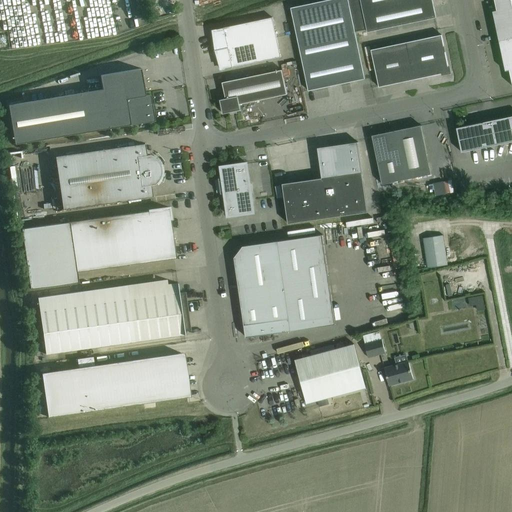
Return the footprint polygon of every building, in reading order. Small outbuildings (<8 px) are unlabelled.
[(288,0),(308,91),(365,79),(355,33),(367,30),(367,32),(436,18),(431,0),(288,0)] [(511,0),(494,0),(496,11),(492,11),(499,41),(511,38),(511,0)] [(217,50),(276,37),(272,18),(213,30),(217,50)] [(441,35),(371,50),(379,87),(449,72),(441,35)] [(276,37),(217,50),(221,70),(280,57),(276,37)] [(511,38),(499,41),(505,71),(509,70),(511,84),(511,38)] [(102,89),(10,102),(15,141),(130,124),(130,125),(149,122),(148,113),(153,113),(152,103),(151,103),(150,94),(145,95),(141,68),(100,74),(102,89)] [(282,70),(222,83),(225,98),(225,99),(220,100),(223,114),(240,110),(239,104),(287,94),(282,70)] [(511,116),(456,128),(461,153),(511,141),(511,116)] [(420,125),(372,136),(382,185),(431,175),(420,125)] [(322,178),(282,184),(288,224),(367,212),(362,173),(357,142),(317,148),(322,178)] [(158,160),(154,157),(150,155),(147,155),(146,144),(55,157),(63,210),(153,197),(152,186),(155,185),(158,182),(160,178),(161,173),(161,169),(160,164),(158,160)] [(253,212),(246,164),(221,167),(228,216),(253,212)] [(70,223),(22,229),(31,290),(79,283),(77,273),(177,258),(171,219),(172,219),(170,208),(148,211),(70,223)] [(322,235),(278,241),(242,246),(234,258),(246,337),(291,331),(335,324),(322,235)] [(443,235),(423,239),(427,268),(447,265),(443,235)] [(179,295),(179,293),(90,305),(88,291),(38,298),(46,354),(185,334),(182,314),(186,313),(184,294),(179,295)] [(482,296),(468,298),(470,306),(476,305),(477,311),(485,310),(482,296)] [(450,304),(450,314),(463,313),(463,304),(450,304)] [(363,343),(368,357),(385,353),(381,339),(363,343)] [(354,345),(295,360),(307,403),(365,387),(354,345)] [(79,368),(42,373),(48,416),(187,397),(181,354),(92,366),(91,358),(77,359),(79,368)] [(384,368),(389,386),(413,379),(408,361),(384,368)]
